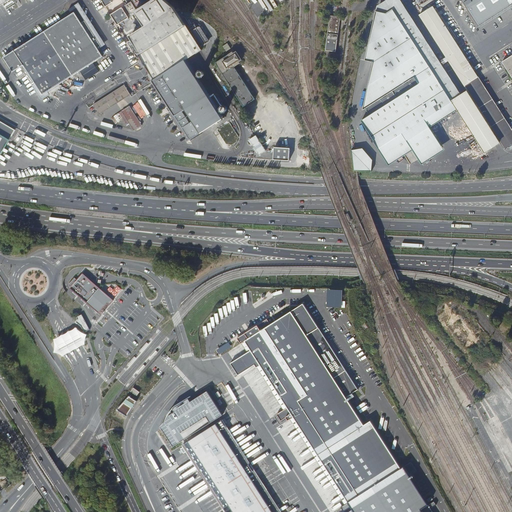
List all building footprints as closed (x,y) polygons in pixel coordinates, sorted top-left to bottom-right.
[(133,0),(129,0),(124,3),(130,12),(136,8),(135,7),(137,6),(133,0)] [(153,83),(189,140),(201,133),(225,117),(226,117),(188,59),(202,50),(175,7),(166,0),(153,0),(136,11),(146,26),(131,36),(133,39),(129,41),(129,42),(129,43),(133,50),(134,50),(135,50),(136,51),(135,51),(135,52),(135,53),(138,57),(138,58),(139,58),(140,58),(141,60),(141,61),(144,67),(145,67),(146,67),(150,73),(149,73),(149,74),(149,75),(153,80),(152,81),(153,83)] [(393,9),(452,101),(461,95),(442,65),(440,66),(438,62),(440,61),(400,0),(386,0),(377,6),(376,11),(386,13),(393,9)] [(511,0),(462,0),(479,26),(511,4),(511,0)] [(449,60),(506,149),(511,144),(511,130),(432,6),(420,15),(447,57),(449,60)] [(111,14),(117,25),(129,17),(122,7),(111,14)] [(370,115),(361,120),(387,161),(402,151),(410,146),(419,160),(442,146),(430,128),(458,109),(452,101),(393,9),(386,13),(376,11),(365,60),(373,62),(374,63),(372,68),(381,83),(367,92),(363,110),(365,108),(370,115)] [(75,12),(3,57),(13,72),(24,65),(43,95),(48,91),(59,84),(103,56),(75,12)] [(340,18),(329,17),(327,52),(337,53),(340,18)] [(101,37),(97,40),(101,46),(105,44),(101,37)] [(240,63),(233,52),(216,63),(244,107),(255,99),(234,67),(240,63)] [(511,55),(502,62),(511,77),(511,55)] [(440,61),(438,62),(440,66),(442,65),(449,60),(447,57),(440,61)] [(59,84),(48,91),(50,95),(54,96),(56,92),(58,93),(59,89),(61,90),(63,86),(59,84)] [(124,99),(131,95),(124,85),(93,104),(100,114),(116,104),(124,99)] [(458,109),(485,152),(500,142),(467,92),(461,95),(452,101),(458,109)] [(142,125),(130,106),(122,111),(134,130),(142,125)] [(0,120),(0,154),(15,130),(0,120)] [(226,132),(225,133),(224,135),(224,137),(224,138),(225,140),(227,141),(229,142),(231,142),(233,141),(234,139),(235,138),(235,136),(235,134),(233,132),(232,131),(230,131),(228,131),(226,132)] [(366,165),(366,171),(372,171),(373,160),(363,148),(351,149),(353,156),(358,155),(366,165)] [(274,149),(273,159),(289,160),(290,150),(274,149)] [(358,170),(366,171),(366,165),(358,155),(353,156),(355,170),(358,170)] [(83,272),(71,287),(100,312),(104,307),(108,303),(110,304),(114,299),(83,272)] [(346,300),(343,300),(343,289),(328,288),(327,306),(346,307),(346,300)] [(433,511),(430,507),(436,504),(434,500),(428,504),(410,475),(417,471),(411,461),(401,467),(371,420),(364,424),(346,397),(358,389),(303,303),(271,324),(267,318),(237,337),(240,343),(245,340),(251,349),(230,362),(238,374),(254,364),(256,367),(260,364),(287,407),(276,413),(280,420),(286,416),(288,420),(293,416),(348,502),(340,507),(343,511),(351,507),(352,509),(347,511),(433,511)] [(82,314),(77,316),(78,319),(75,322),(81,326),(85,331),(90,329),(82,314)] [(59,337),(55,338),(56,345),(55,351),(60,353),(64,355),(67,353),(71,351),(75,349),(79,347),(82,345),(86,343),(86,338),(88,333),(81,331),(77,326),(73,329),(69,330),(66,333),(62,334),(59,337)] [(229,341),(217,349),(220,354),(232,346),(229,341)] [(230,411),(214,387),(177,410),(161,428),(173,446),(230,411)] [(227,428),(222,420),(183,444),(196,464),(195,465),(198,469),(199,468),(200,471),(199,471),(202,475),(203,475),(207,482),(206,483),(209,487),(210,486),(226,511),(279,511),(241,452),(242,451),(240,447),(239,448),(236,444),(237,444),(235,440),(234,440),(233,438),(234,438),(231,434),(230,434),(226,429),(227,428)]
